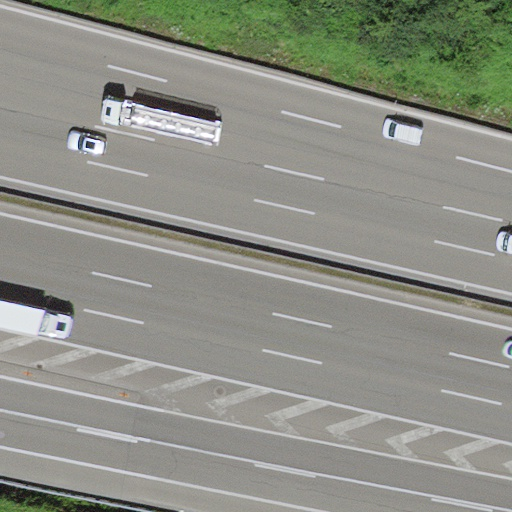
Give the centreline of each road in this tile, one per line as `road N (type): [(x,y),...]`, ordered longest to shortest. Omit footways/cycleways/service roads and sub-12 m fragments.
road 1 (motorway): [(511,216),(0,96)]
road 2 (motorway): [(0,271),(511,389)]
road 3 (motorway): [(0,407),(511,509)]
